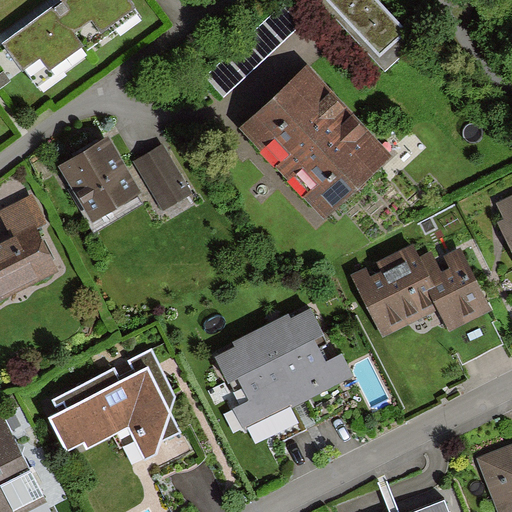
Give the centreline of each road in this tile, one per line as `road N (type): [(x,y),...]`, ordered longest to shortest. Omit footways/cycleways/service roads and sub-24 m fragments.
road 1 (residential): [(511,381),(256,511)]
road 2 (residential): [(200,14),(0,168)]
